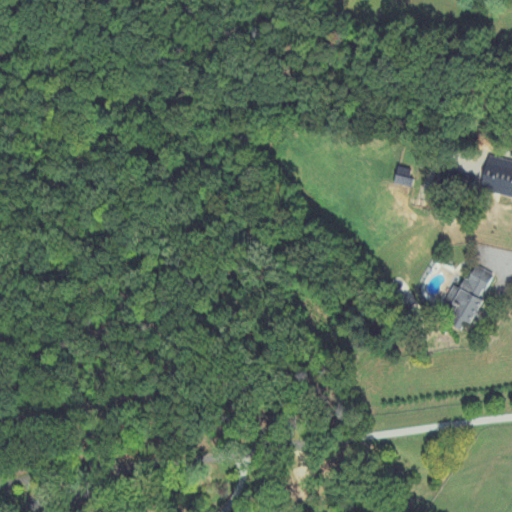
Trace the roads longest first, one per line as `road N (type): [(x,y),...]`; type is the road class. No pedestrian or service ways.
road 1 (residential): [(511,416),(293,445),(188,392),(146,325),(108,292),(52,269),(0,266)]
road 2 (residential): [(293,445),(140,467),(54,511)]
